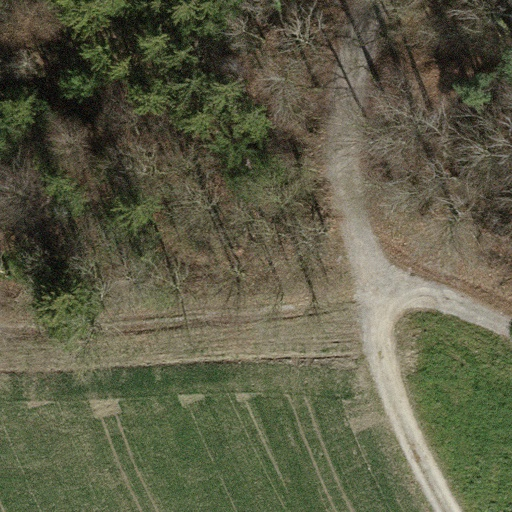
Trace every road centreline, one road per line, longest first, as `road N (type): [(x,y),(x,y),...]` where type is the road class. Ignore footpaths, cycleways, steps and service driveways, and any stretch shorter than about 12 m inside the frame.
road 1 (track): [(380,0),(364,40),(344,180),(370,297),(429,463),(456,511)]
road 2 (track): [(0,318),(370,297),(511,341)]
